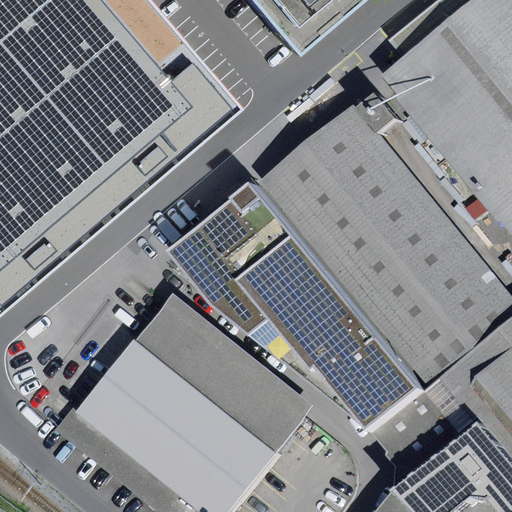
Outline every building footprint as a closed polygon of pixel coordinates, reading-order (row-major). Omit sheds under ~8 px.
[(0,0),(0,310),(237,110),(142,0),(0,0)] [(245,0),(289,51),(349,0),(245,0)] [(511,0),(476,0),(404,59),(383,76),(511,233),(511,0)] [(439,0),(390,41),(404,59),(476,0),(439,0)] [(372,93),(355,107),(377,133),(393,119),(372,93)] [(511,296),(377,133),(355,107),(266,179),(431,379),(511,312),(511,296)] [(371,430),(420,393),(248,182),(165,251),(211,304),(371,430)] [(204,511),(228,511),(313,405),(171,294),(78,413),(204,511)] [(511,319),(439,379),(473,419),(478,416),(511,457),(511,319)] [(511,511),(511,457),(478,416),(473,419),(439,379),(420,393),(371,430),(386,451),(385,457),(395,466),(391,493),(408,511),(448,511),(469,495),(485,498),(496,511),(511,511)] [(204,511),(78,413),(72,409),(55,431),(158,511),(204,511)] [(376,511),(408,511),(391,493),(376,511)]
